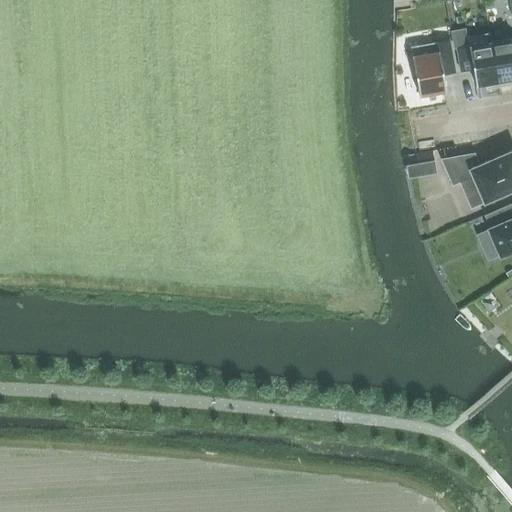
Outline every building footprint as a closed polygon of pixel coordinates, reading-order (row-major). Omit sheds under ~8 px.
[(498,86),(490,41),(491,41),(490,32),(467,36),(468,45),(456,47),(460,71),(472,69),(474,75),(475,85),(485,83),(486,88),(498,86)] [(511,37),(511,38),(491,41),(490,41),(498,86),(510,84),(510,79),(511,78),(511,37)] [(449,39),(410,46),(419,95),(445,90),(443,74),(455,72),(449,39)] [(511,149),(511,150),(479,164),(474,153),(441,159),(452,184),(472,175),(484,201),(511,188),(511,149)] [(511,203),(485,215),(490,227),(488,228),(499,255),(511,250),(511,203)]
